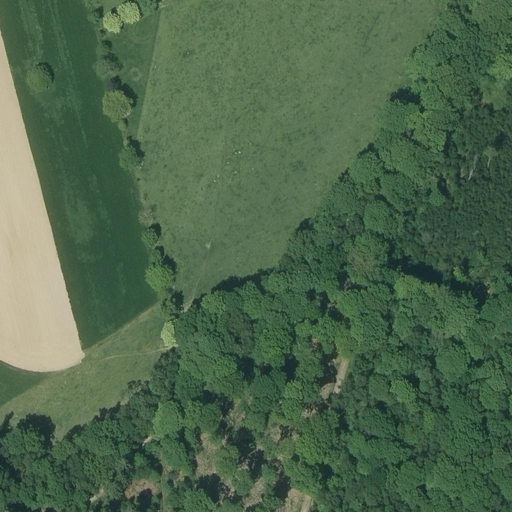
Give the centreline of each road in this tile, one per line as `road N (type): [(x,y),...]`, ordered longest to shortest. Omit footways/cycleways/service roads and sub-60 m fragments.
road 1 (track): [(303,511),(350,337),(391,232)]
road 2 (track): [(481,0),(475,73),(391,232)]
